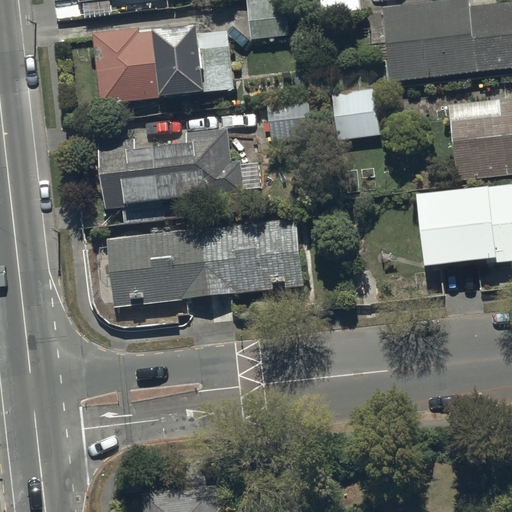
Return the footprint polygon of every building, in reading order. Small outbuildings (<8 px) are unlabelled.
[(111,12),(109,0),(81,0),(82,2),(85,1),(86,14),(111,12)] [(286,0),(248,0),(251,39),(289,37),(286,0)] [(320,0),(322,15),(361,13),(360,0),(320,0)] [(456,0),(384,7),(391,82),(511,69),(511,2),(471,7),(470,0),(456,0)] [(95,33),(101,106),(236,90),(229,31),(200,34),(198,23),(95,33)] [(380,135),(374,91),(328,96),(333,141),(380,135)] [(309,97),(268,100),(272,145),(313,141),(309,97)] [(511,99),(449,107),(458,181),(511,174),(511,99)] [(101,143),(106,210),(126,208),(126,205),(246,195),(246,191),(262,189),(260,163),(242,165),(242,163),(232,164),(230,130),(189,134),(190,145),(135,149),(135,140),(101,143)] [(511,183),(418,194),(426,268),(496,260),(496,264),(511,262),(511,183)] [(107,239),(116,309),(305,286),(297,217),(107,239)] [(219,511),(216,485),(144,493),(145,511),(219,511)]
